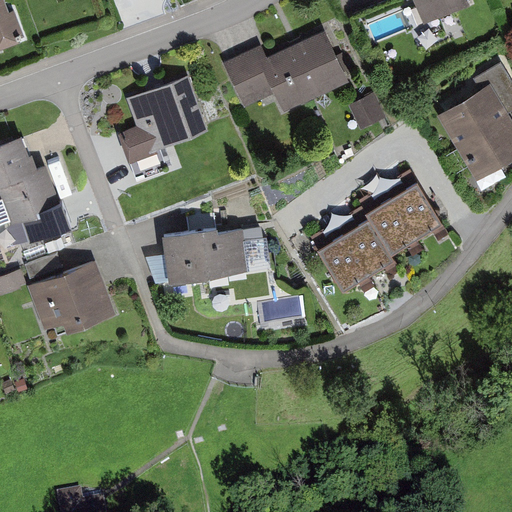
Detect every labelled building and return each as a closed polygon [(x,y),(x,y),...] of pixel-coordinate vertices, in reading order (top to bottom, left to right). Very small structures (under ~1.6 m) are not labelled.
[(4,0),(0,0),(0,50),(27,41),(16,12),(10,15),(4,0)] [(466,0),(413,0),(424,25),(469,6),(466,0)] [(243,55),(226,63),(246,106),(277,92),(285,111),(347,83),(324,33),(297,45),(269,59),(263,46),(243,55)] [(487,87),(445,115),(487,179),(511,162),(511,71),(506,63),(482,78),(487,87)] [(144,127),(128,132),(137,157),(213,132),(195,78),(134,98),(144,127)] [(374,93),(350,105),(361,128),(385,116),(374,93)] [(35,139),(0,149),(0,186),(5,185),(16,220),(70,203),(58,165),(44,169),(35,139)] [(418,177),(392,193),(417,236),(444,221),(418,177)] [(392,193),(365,209),(369,215),(391,252),(417,236),(392,193)] [(369,215),(344,230),(369,272),(394,257),(391,252),(369,215)] [(226,228),(171,233),(175,279),(254,272),(251,231),(227,233),(226,228)] [(344,287),(369,272),(344,230),(319,245),(344,287)] [(100,264),(35,287),(51,331),(73,323),(77,333),(119,318),(100,264)] [(22,268),(0,276),(0,292),(27,282),(22,268)] [(101,498),(84,501),(83,496),(82,488),(57,492),(60,511),(107,511),(106,497),(101,498)]
